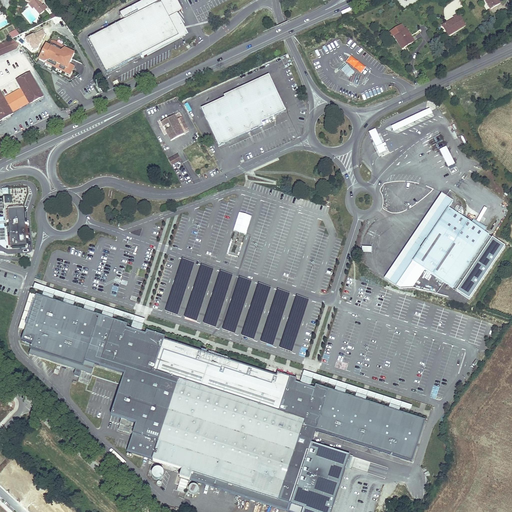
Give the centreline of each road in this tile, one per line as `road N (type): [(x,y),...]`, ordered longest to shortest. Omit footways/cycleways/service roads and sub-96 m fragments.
road 1 (residential): [(267,0),(184,56),(0,145)]
road 2 (unclassified): [(288,148),(185,192),(93,185)]
road 3 (primary): [(173,84),(1,163)]
road 4 (primary): [(64,194),(51,168),(60,146),(173,84)]
road 5 (unclassified): [(145,511),(29,402)]
road 6 (primary): [(317,17),(173,84)]
road 7 (unknown): [(158,194),(105,143),(82,150),(73,171)]
